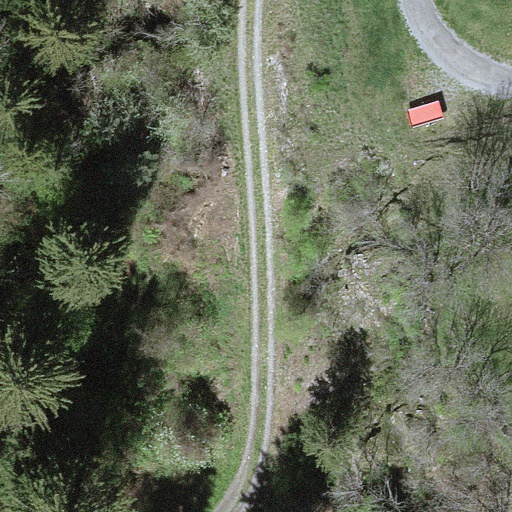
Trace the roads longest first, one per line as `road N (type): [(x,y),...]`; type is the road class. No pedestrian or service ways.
road 1 (track): [(258,0),(264,405),(227,511)]
road 2 (track): [(511,89),(486,85),(428,28),(419,0)]
